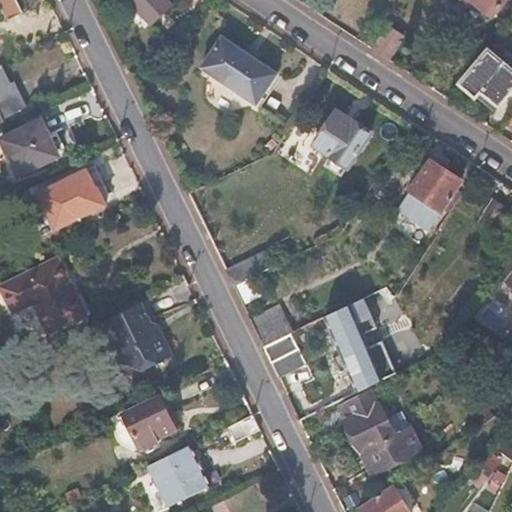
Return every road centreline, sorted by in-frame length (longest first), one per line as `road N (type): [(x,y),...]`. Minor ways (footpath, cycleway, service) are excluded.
road 1 (residential): [(76,0),(325,511)]
road 2 (residential): [(511,165),(256,0)]
